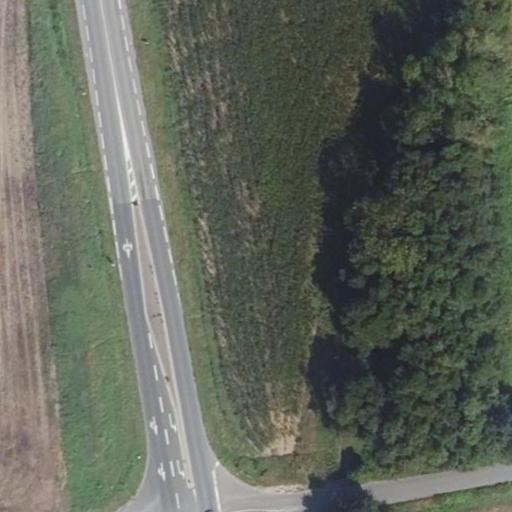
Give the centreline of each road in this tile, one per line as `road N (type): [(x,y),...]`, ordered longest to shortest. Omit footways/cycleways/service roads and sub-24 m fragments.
road 1 (primary): [(101,0),(188,499)]
road 2 (unclassified): [(511,473),(335,505)]
road 3 (unclassified): [(335,505),(188,499)]
